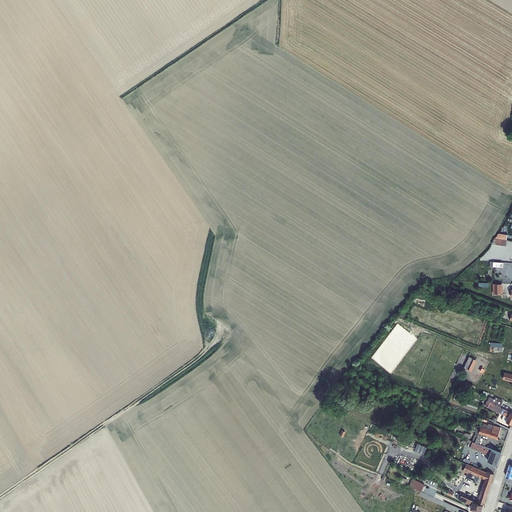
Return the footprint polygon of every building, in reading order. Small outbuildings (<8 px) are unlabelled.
[(455,319),(457,315),(445,310),(444,314),(455,319)] [(461,313),(458,321),(482,331),(486,322),(461,313)] [(468,357),(463,368),(470,371),(476,360),(468,357)] [(511,374),(505,373),(503,379),(511,381),(511,374)] [(420,394),(415,406),(421,409),(426,397),(420,394)] [(455,394),(453,399),(462,402),(464,398),(455,394)] [(510,412),(500,407),(502,403),(503,400),(495,397),(494,399),(489,396),(484,406),(503,415),(501,419),(505,421),(510,412)] [(475,432),(472,441),(474,442),(478,443),(480,438),(482,434),(496,439),(500,428),(500,427),(493,425),(488,423),(488,425),(483,423),(482,425),(480,424),(479,426),(476,425),(474,432),(475,432)] [(468,439),(467,442),(471,444),(470,448),(489,456),(487,460),(496,464),(501,453),(491,449),(472,441),(468,439)] [(415,449),(425,453),(428,446),(418,442),(415,449)] [(462,462),(459,468),(463,469),(462,471),(468,474),(466,477),(478,482),(479,477),(484,479),(481,489),(488,492),(488,493),(494,474),(487,471),(486,472),(466,463),(462,462)] [(403,478),(401,482),(409,486),(421,491),(424,484),(412,478),(408,477),(407,479),(403,478)] [(475,502),(483,505),(488,492),(481,489),(479,488),(477,491),(475,490),(472,494),(476,497),(475,501),(475,502)] [(458,493),(456,498),(458,499),(469,504),(468,508),(470,508),(470,509),(479,511),(480,511),(483,505),(475,502),(475,501),(460,494),(458,493)]
